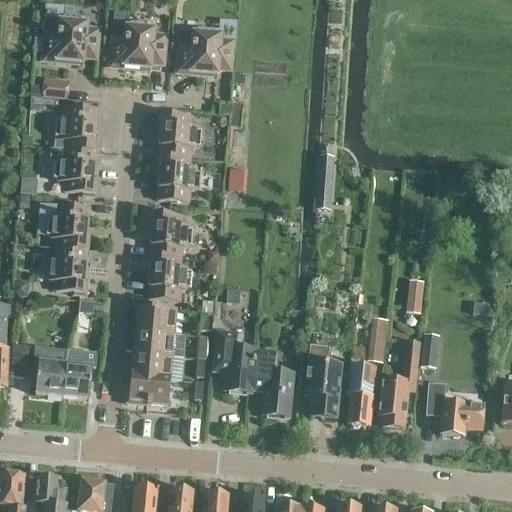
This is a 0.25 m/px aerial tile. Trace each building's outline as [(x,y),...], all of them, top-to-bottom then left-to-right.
[(127,14),(116,13),(115,25),(126,27),(127,14)] [(74,66),(74,65),(84,66),(85,61),(98,62),(101,32),(88,31),(88,27),(85,26),(86,21),(64,19),(63,24),(47,23),(43,62),(57,63),(56,66),(72,67),(73,67),(74,66)] [(123,72),(138,73),(139,73),(141,73),(141,72),(152,72),(152,67),(165,69),(168,39),(155,38),(155,33),(152,33),(152,28),(131,26),(130,30),(127,30),(126,42),(113,41),(111,68),(124,70),(123,72)] [(208,78),(208,77),(218,78),(219,74),(232,75),(235,45),(222,44),(222,39),(219,39),(220,34),(198,32),(197,37),(181,35),(178,75),(191,76),(190,78),(206,80),(206,79),(207,79),(208,78)] [(45,85),(44,101),(68,103),(69,91),(57,90),(57,86),(45,85)] [(42,101),(43,90),(32,90),(31,101),(42,101)] [(231,118),(232,107),(220,106),(219,117),(231,118)] [(232,107),(231,118),(230,130),(242,131),(244,108),(232,107)] [(97,135),(96,135),(99,112),(68,109),(67,121),(62,121),(62,123),(57,123),(56,140),(61,140),(60,143),(67,143),(67,152),(97,155),(99,137),(99,136),(98,136),(97,135)] [(161,138),(162,138),(160,161),(191,163),(192,152),(196,152),(197,150),(201,150),(203,133),(198,133),(198,131),(191,130),(192,120),(161,118),(160,136),(160,137),(161,138)] [(96,177),(95,177),(97,155),(67,152),(66,163),(61,163),(61,165),(56,165),(54,182),(59,182),(59,185),(66,185),(65,195),(96,198),(97,179),(97,178),(96,177)] [(329,212),(332,161),(319,160),(316,211),(329,212)] [(160,180),(161,180),(159,203),(189,206),(190,194),(195,194),(195,192),(200,192),(201,175),(197,175),(197,173),(190,172),(191,163),(160,161),(158,178),(159,179),(160,180)] [(228,205),(244,207),(247,172),(231,171),(228,205)] [(88,234),(87,234),(90,211),(59,208),(58,220),(53,220),(53,222),(48,222),(47,239),(52,239),(51,242),(59,242),(58,252),(88,254),(90,236),(89,235),(88,234)] [(152,237),(153,238),(151,259),(181,263),(182,251),(187,252),(187,249),(192,250),(194,233),(189,232),(189,230),(182,229),(183,220),(152,217),(151,235),(151,236),(151,237),(152,237)] [(87,276),(86,276),(88,254),(58,252),(56,262),(52,262),(50,284),(57,284),(56,294),(86,297),(88,278),(88,277),(87,276)] [(511,255),(507,255),(503,288),(511,289),(511,255)] [(152,280),(149,303),(180,306),(181,294),(186,294),(186,292),(191,292),(192,275),(188,275),(188,272),(181,272),(181,263),(151,259),(149,277),(150,278),(150,279),(151,280),(152,280)] [(424,285),(410,284),(406,315),(421,317),(424,285)] [(136,334),(174,338),(176,313),(138,309),(137,324),(139,324),(139,334),(136,333),(136,334)] [(98,317),(79,316),(74,333),(87,334),(88,340),(101,338),(98,317)] [(200,334),(207,335),(209,317),(201,316),(200,334)] [(368,363),(383,365),(388,323),(373,321),(368,363)] [(174,338),(136,334),(135,347),(137,347),(136,356),(134,356),(134,357),(172,360),(174,338)] [(250,397),(251,397),(254,353),(234,352),(235,337),(216,335),(213,372),(225,373),(224,395),(250,398),(250,397)] [(440,339),(425,337),(422,369),(436,371),(440,339)] [(198,358),(205,359),(207,341),(199,340),(198,358)] [(416,388),(419,368),(421,346),(405,345),(401,384),(381,382),(377,419),(382,420),(381,431),(407,433),(412,388),(416,388)] [(27,380),(30,349),(13,347),(11,379),(27,380)] [(337,422),(343,364),(330,363),(331,349),(311,347),(305,399),(313,400),(311,416),(321,417),(321,420),(337,422)] [(0,389),(7,390),(9,352),(0,351),(0,389)] [(63,400),(66,368),(67,354),(34,351),(32,370),(39,371),(36,397),(63,400)] [(255,353),(254,353),(251,397),(263,398),(261,419),(289,421),(293,377),(272,375),(274,356),(255,354),(255,353)] [(81,370),(66,368),(63,400),(89,403),(93,371),(92,371),(94,356),(83,355),(81,370)] [(172,360),(134,357),(133,370),(135,370),(134,379),(132,379),(170,383),(172,360)] [(196,381),(203,381),(205,363),(198,363),(196,381)] [(350,397),(347,427),(371,429),(374,400),(372,400),(373,391),(375,391),(377,369),(351,366),(348,397),(350,397)] [(170,383),(132,379),(131,392),(128,391),(127,406),(141,408),(141,405),(147,406),(147,408),(167,410),(170,383)] [(194,403),(202,404),(203,386),(196,385),(194,403)] [(511,386),(506,386),(503,427),(511,427),(511,386)] [(441,436),(464,438),(465,432),(482,434),(484,408),(444,404),(446,389),(429,387),(426,419),(442,420),(441,436)] [(0,506),(8,507),(7,511),(25,511),(26,508),(23,508),(25,478),(0,475),(0,506)] [(45,511),(66,511),(68,492),(62,491),(63,482),(37,479),(35,506),(46,507),(45,511)] [(81,484),(77,511),(110,511),(114,488),(81,484)] [(128,504),(127,511),(155,511),(157,493),(133,490),(132,504),(128,504)] [(191,511),(194,495),(170,493),(167,511),(191,511)] [(204,511),(229,511),(230,499),(206,497),(204,511)] [(241,499),(240,511),(265,511),(266,502),(241,499)]
